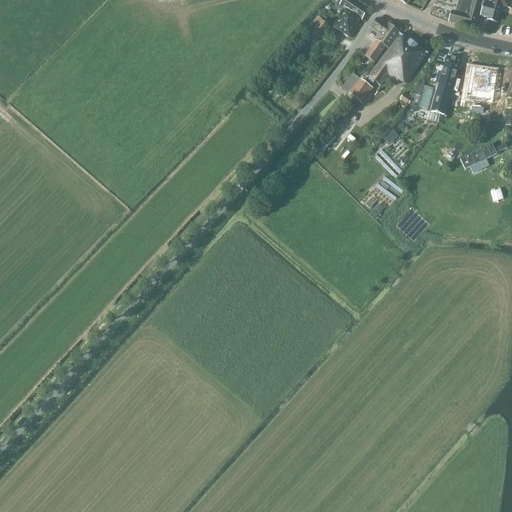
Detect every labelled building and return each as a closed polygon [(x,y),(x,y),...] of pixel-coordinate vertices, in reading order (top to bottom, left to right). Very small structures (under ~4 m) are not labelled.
[(343,0),(340,5),(346,9),(361,19),(363,20),(368,11),(351,0),(343,0)] [(452,12),(448,22),(448,23),(475,31),(479,16),(487,19),(487,21),(497,24),(502,7),(511,9),(511,7),(511,0),(458,0),(455,13),(452,12)] [(358,24),(361,19),(346,9),(334,27),(351,38),(359,25),(358,24)] [(304,32),(316,43),(330,28),(318,18),(304,32)] [(377,66),(400,34),(399,34),(400,33),(393,28),(386,23),(386,24),(377,18),(366,34),(376,41),(364,57),(374,64),(377,66)] [(377,66),(368,77),(380,87),(388,76),(397,83),(398,81),(405,85),(428,54),(400,34),(377,66)] [(445,116),(448,105),(450,96),(460,61),(447,57),(442,73),(439,72),(436,80),(440,81),(431,112),(445,116)] [(493,101),(498,70),(467,66),(461,98),(493,101)] [(368,77),(364,74),(363,76),(360,80),(352,74),(341,88),(349,94),(349,95),(355,100),(362,104),(373,89),(364,83),(368,77)] [(416,96),(412,107),(418,109),(418,108),(428,111),(434,89),(424,86),(423,85),(420,97),(416,96)] [(404,94),(400,100),(409,106),(413,100),(404,94)] [(282,98),(276,102),(281,111),(288,108),(282,98)] [(376,203),(369,212),(376,218),(383,208),(376,203)]
